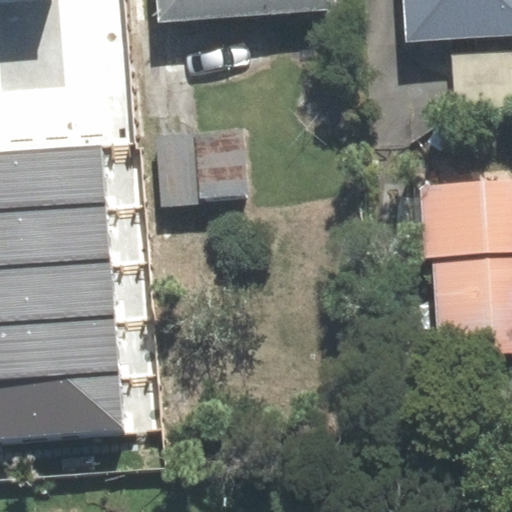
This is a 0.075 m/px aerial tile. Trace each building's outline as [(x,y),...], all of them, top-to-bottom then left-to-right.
[(91,0),(0,0),(0,109),(97,105),(91,0)] [(337,7),(335,0),(171,0),(173,20),(337,7)] [(511,31),(511,0),(420,0),(423,37),(511,31)] [(511,70),(459,70),(458,122),(511,122),(511,70)] [(251,136),(163,137),(164,207),(252,206),(251,136)] [(141,247),(140,137),(90,137),(90,247),(141,247)] [(511,193),(432,200),(436,257),(447,256),(456,358),(511,353),(511,193)] [(94,295),(7,294),(7,377),(94,377),(94,295)]
